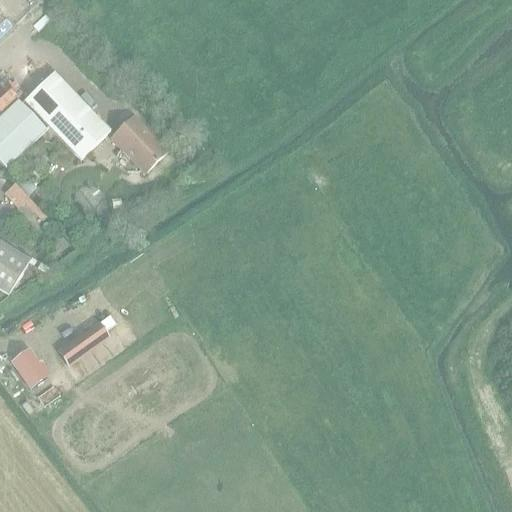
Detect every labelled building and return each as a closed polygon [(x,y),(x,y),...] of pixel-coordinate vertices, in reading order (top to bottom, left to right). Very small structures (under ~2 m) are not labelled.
[(53,76),(23,105),(48,131),(80,163),(109,134),(53,76)] [(48,131),(23,105),(20,107),(17,104),(0,120),(0,166),(5,172),(48,131)] [(134,119),(110,142),(144,177),(167,154),(134,119)] [(29,263),(0,245),(0,225),(0,226),(0,225),(0,292),(8,297),(29,263)] [(97,325),(57,354),(65,366),(106,337),(97,325)] [(27,352),(10,365),(29,391),(46,379),(27,352)]
